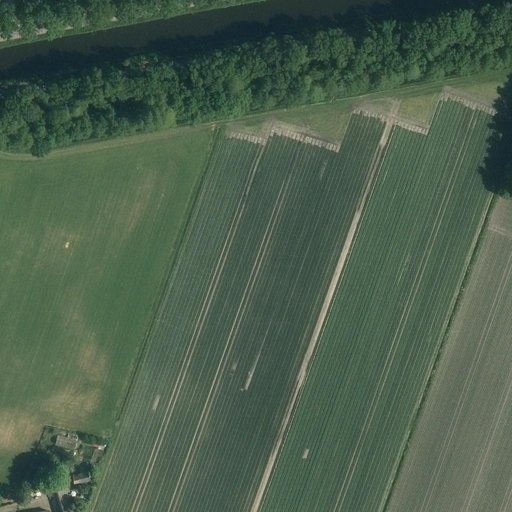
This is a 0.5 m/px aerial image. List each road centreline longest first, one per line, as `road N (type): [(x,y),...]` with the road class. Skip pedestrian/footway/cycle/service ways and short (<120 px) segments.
road 1 (unclassified): [(511,6),(0,96)]
road 2 (tertiary): [(189,0),(0,35)]
